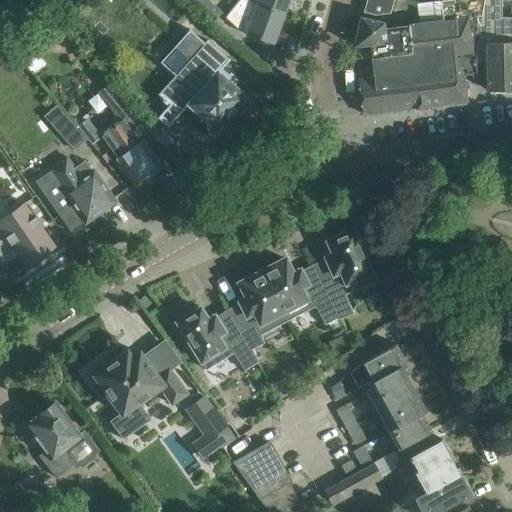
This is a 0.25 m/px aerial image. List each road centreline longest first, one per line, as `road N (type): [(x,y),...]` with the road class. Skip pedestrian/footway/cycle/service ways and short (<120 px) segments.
road 1 (unclassified): [(0,351),(254,197),(334,164)]
road 2 (residential): [(511,464),(368,158)]
road 3 (unclassified): [(334,164),(324,74),(342,0)]
road 4 (unclassified): [(368,158),(511,131)]
